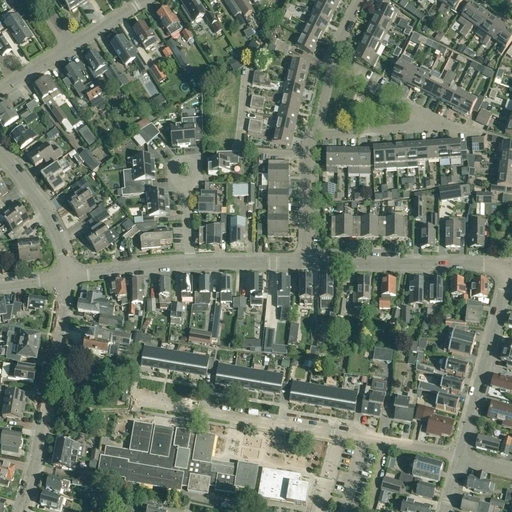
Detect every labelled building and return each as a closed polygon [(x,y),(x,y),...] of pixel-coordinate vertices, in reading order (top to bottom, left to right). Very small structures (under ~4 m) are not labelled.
[(78,6),(74,0),(60,0),(58,2),(62,8),(66,6),(70,12),(78,6)] [(190,14),(193,19),(202,13),(199,9),(201,8),(197,1),(196,2),(193,0),(181,0),(181,1),(180,2),(189,15),(190,14)] [(234,18),(241,14),(232,0),(228,0),(224,3),(234,18)] [(233,0),(244,17),(252,12),(244,0),(233,0)] [(334,12),(340,1),(336,0),(318,0),(317,3),(334,12)] [(374,15),(392,24),(397,13),(387,8),(390,3),(384,0),(377,0),(376,2),(380,4),(374,15)] [(450,0),(437,0),(437,1),(442,5),(438,12),(441,14),(450,0)] [(465,0),(464,0),(450,0),(441,14),(444,16),(448,9),(454,14),(458,16),(461,12),(466,5),(462,3),(465,0)] [(329,23),(334,12),(317,3),(311,14),(329,23)] [(469,7),(464,14),(458,22),(464,27),(459,34),(462,36),(480,11),(471,4),(469,7)] [(158,16),(157,16),(166,32),(167,31),(171,38),(182,31),(178,24),(178,23),(174,17),(172,18),(167,10),(162,13),(161,12),(158,14),(158,16)] [(284,19),(289,21),(293,13),(287,11),(284,19)] [(489,17),(480,11),(462,36),(465,38),(473,27),(479,31),(489,17)] [(241,14),(234,18),(239,27),(247,22),(241,14)] [(324,34),(329,23),(311,14),(306,25),(324,34)] [(19,46),(32,37),(17,15),(4,24),(19,46)] [(211,15),(205,18),(211,27),(217,23),(211,15)] [(386,35),(392,24),(374,15),(369,26),(386,35)] [(480,42),(483,44),(497,23),(489,17),(479,31),(485,35),(480,42)] [(506,30),(497,23),(483,44),(486,46),(491,39),(497,43),(506,30)] [(134,31),(133,31),(145,50),(156,43),(153,39),(155,38),(151,32),(149,33),(143,25),(139,28),(137,27),(134,29),(134,31)] [(318,45),(324,34),(306,25),(301,36),(318,45)] [(383,41),(386,35),(369,26),(363,37),(381,46),(386,48),(387,45),(387,43),(383,41)] [(511,33),(506,30),(497,43),(502,48),(498,54),(501,56),(505,50),(506,50),(511,40),(511,33)] [(182,34),(187,42),(192,39),(187,31),(182,34)] [(0,53),(2,57),(11,51),(0,35),(0,53)] [(313,55),(318,45),(301,36),(295,47),(313,55)] [(376,56),(381,46),(363,37),(358,48),(379,58),(379,57),(376,56)] [(149,72),(144,65),(135,50),(132,51),(129,46),(127,47),(122,39),(118,41),(116,41),(112,43),(112,45),(111,46),(120,60),(121,60),(126,68),(135,62),(144,75),(149,72)] [(176,60),(183,56),(173,39),(166,44),(176,60)] [(274,47),(276,48),(288,52),(290,46),(276,41),(274,47)] [(155,53),(163,65),(173,58),(166,46),(165,47),(163,43),(158,46),(160,50),(155,53)] [(254,43),(249,49),(254,53),(259,47),(254,43)] [(286,57),(288,52),(276,48),(274,53),(286,57)] [(373,69),(379,58),(358,48),(352,58),(373,69)] [(94,80),(104,74),(109,82),(116,92),(124,87),(112,68),(109,70),(103,60),(101,61),(96,53),(85,60),(90,68),(87,69),(94,80)] [(233,72),(242,67),(237,58),(228,63),(233,72)] [(290,60),(288,72),(307,76),(309,65),(290,60)] [(401,83),(408,68),(399,63),(391,78),(401,83)] [(87,95),(86,93),(80,83),(84,81),(75,66),(64,73),(73,88),(73,87),(81,99),(86,96),(87,95)] [(157,66),(150,71),(158,84),(166,79),(157,66)] [(418,72),(408,68),(401,83),(410,87),(418,72)] [(418,72),(410,87),(420,92),(428,77),(429,73),(420,69),(418,72)] [(304,88),(307,76),(288,72),(285,84),(304,88)] [(448,87),(453,76),(446,72),(441,83),(438,82),(430,97),(440,102),(448,87)] [(253,79),(266,81),(267,75),(254,73),(253,79)] [(438,82),(428,77),(420,92),(430,97),(438,82)] [(41,83),(52,101),(60,96),(57,91),(49,78),(41,83)] [(271,82),(266,81),(253,79),(252,85),(269,88),(271,82)] [(57,108),(52,101),(41,83),(33,89),(41,101),(42,101),(44,106),(50,113),(59,125),(66,120),(57,108)] [(301,100),(304,88),(285,84),(282,96),(301,100)] [(100,97),(102,96),(104,94),(99,85),(86,93),(87,95),(86,96),(90,103),(91,102),(100,97)] [(448,87),(440,102),(449,107),(457,92),(448,87)] [(458,114),(467,96),(457,92),(449,107),(453,109),(452,111),(458,114)] [(282,96),(280,107),(299,112),(301,100),(282,96)] [(477,101),(467,96),(458,114),(466,118),(467,116),(469,117),(472,111),(477,114),(484,100),(479,97),(477,101)] [(91,102),(95,109),(98,106),(102,112),(107,109),(100,97),(91,102)] [(252,97),(251,103),(263,105),(264,99),(252,97)] [(156,104),(161,111),(169,106),(164,99),(156,104)] [(39,110),(35,102),(29,106),(31,108),(27,110),(30,115),(39,110)] [(263,105),(251,103),(250,109),(262,111),(263,105)] [(18,119),(8,104),(0,109),(0,125),(3,129),(18,119)] [(296,123),(299,112),(280,107),(277,119),(296,123)] [(480,124),(486,113),(481,110),(475,122),(480,124)] [(29,116),(26,111),(19,116),(22,120),(29,116)] [(492,116),(486,113),(480,124),(486,127),(492,116)] [(24,121),(27,125),(37,119),(33,114),(24,121)] [(189,126),(182,127),(184,148),(195,147),(194,132),(202,131),(202,118),(188,120),(189,126)] [(293,135),(296,123),(277,119),(274,131),(293,135)] [(250,121),(249,127),(261,129),(262,123),(250,121)] [(144,129),(153,140),(160,134),(151,125),(150,125),(144,129)] [(97,141),(87,127),(79,132),(89,147),(97,141)] [(172,149),(184,148),(182,127),(170,128),(172,149)] [(261,129),(249,127),(248,133),(260,135),(261,129)] [(22,128),(10,137),(14,142),(13,143),(16,146),(20,150),(36,137),(30,130),(26,133),(22,128)] [(137,134),(145,145),(146,146),(153,140),(144,129),(137,133),(136,134),(137,134)] [(291,147),(293,135),(274,131),(271,143),(291,147)] [(459,142),(449,143),(450,161),(460,160),(461,162),(467,162),(466,146),(460,147),(459,142)] [(438,144),(439,162),(450,161),(449,143),(438,144)] [(438,144),(427,145),(428,162),(439,162),(438,144)] [(511,145),(502,144),(501,155),(511,156),(511,145)] [(25,153),(35,168),(53,155),(56,160),(47,166),(61,157),(54,147),(50,151),(46,145),(28,157),(25,153)] [(428,162),(427,145),(416,146),(417,163),(428,162)] [(396,165),(396,170),(407,169),(405,146),(394,147),(396,165)] [(416,146),(405,146),(407,169),(417,169),(417,163),(416,146)] [(394,147),(383,148),(385,165),(396,165),(394,147)] [(385,165),(383,148),(372,149),(374,166),(385,165)] [(87,150),(84,152),(88,158),(83,162),(92,173),(93,172),(95,175),(100,170),(99,168),(100,167),(87,150)] [(337,169),(337,152),(326,151),(326,169),(337,169)] [(337,152),(337,169),(348,169),(348,152),(337,152)] [(348,152),(348,169),(348,176),(359,176),(359,152),(348,152)] [(359,152),(359,176),(370,176),(370,169),(370,152),(359,152)] [(238,154),(216,154),(217,161),(208,161),(208,175),(219,175),(219,173),(229,173),(229,166),(238,166),(238,154)] [(511,156),(501,155),(494,154),(493,161),(500,161),(499,166),(511,167),(511,156)] [(133,171),(154,169),(153,158),(127,160),(128,165),(133,164),(133,171)] [(268,175),(288,175),(288,171),(289,162),(268,162),(268,175)] [(63,166),(60,163),(41,176),(47,184),(54,193),(64,186),(58,177),(63,174),(59,169),(63,166)] [(498,177),(511,178),(511,167),(499,166),(498,177)] [(155,181),(154,169),(133,171),(134,182),(124,183),(124,190),(141,189),(140,182),(153,181),(155,181)] [(268,188),(288,188),(288,179),(288,175),(268,175),(268,188)] [(511,189),(511,178),(498,177),(497,188),(491,187),(490,193),(505,195),(506,189),(511,189)] [(89,199),(84,191),(85,190),(85,189),(88,186),(83,180),(70,189),(75,196),(67,202),(73,210),(89,199)] [(210,193),(210,184),(205,184),(204,193),(201,193),(201,201),(199,201),(199,208),(207,208),(207,214),(201,214),(201,215),(221,215),(222,208),(217,207),(217,193),(210,193)] [(248,186),(227,185),(227,203),(233,203),(233,197),(248,197),(248,186)] [(337,185),(329,185),(329,195),(322,195),(322,201),(333,201),(333,195),(337,195),(337,185)] [(440,203),(461,200),(461,199),(459,187),(459,186),(438,189),(440,203)] [(474,192),(473,187),(467,186),(459,187),(461,199),(471,197),(470,193),(474,192)] [(288,196),(288,188),(268,188),(268,200),(288,200),(288,196)] [(141,195),(141,189),(124,190),(121,190),(122,196),(122,197),(125,197),(141,195)] [(146,195),(147,206),(168,204),(167,193),(146,195)] [(477,205),(484,205),(491,205),(491,195),(476,194),(476,205),(477,205)] [(89,199),(73,210),(79,219),(87,213),(88,214),(91,212),(91,211),(95,208),(89,199)] [(268,200),(267,213),(288,213),(288,205),(288,200),(268,200)] [(414,220),(422,220),(422,200),(414,200),(414,220)] [(0,216),(0,217),(6,225),(23,212),(16,204),(7,210),(3,205),(0,207),(0,216)] [(168,204),(147,206),(148,213),(141,214),(142,225),(155,224),(154,217),(169,216),(168,204)] [(470,218),(470,248),(484,248),(484,218),(483,218),(483,215),(484,205),(477,205),(476,218),(470,218)] [(98,208),(99,209),(97,211),(100,215),(106,211),(102,206),(98,208)] [(100,215),(98,216),(103,223),(110,218),(106,211),(100,215)] [(29,221),(23,212),(6,225),(13,232),(8,236),(12,242),(25,233),(20,227),(29,221)] [(267,213),(267,225),(287,225),(287,221),(288,221),(288,213),(267,213)] [(344,238),(344,218),(331,218),(331,239),(340,239),(340,238),(344,238)] [(344,218),(344,238),(348,238),(348,239),(357,239),(357,218),(344,218)] [(357,218),(357,239),(365,239),(369,239),(369,219),(357,218)] [(369,219),(369,239),(373,239),(382,239),(382,219),(369,219)] [(394,239),(395,219),(382,219),(382,239),(390,239),(394,239)] [(395,219),(394,239),(399,239),(407,240),(407,219),(395,219)] [(460,249),(460,237),(465,237),(465,220),(449,219),(449,223),(458,223),(458,224),(446,224),(446,236),(446,249),(460,249)] [(239,221),(239,225),(238,225),(238,231),(230,231),(230,247),(243,247),(243,238),(245,238),(245,231),(245,226),(244,226),(244,221),(239,221)] [(156,224),(155,224),(142,225),(135,225),(135,226),(140,233),(144,238),(141,240),(140,241),(141,251),(159,250),(159,249),(158,249),(158,245),(172,244),(171,234),(169,231),(157,232),(156,224)] [(85,237),(91,245),(107,234),(101,225),(97,228),(96,227),(93,229),(93,231),(85,237)] [(226,235),(226,225),(214,225),(214,229),(199,229),(199,246),(207,246),(207,247),(214,247),(214,240),(220,240),(221,240),(221,235),(226,235)] [(287,225),(267,225),(267,238),(288,238),(288,230),(287,230),(287,225)] [(137,235),(140,233),(135,226),(131,229),(132,230),(136,236),(137,235)] [(421,228),(421,249),(434,249),(434,233),(429,233),(429,228),(421,228)] [(107,234),(91,245),(96,254),(105,248),(106,249),(109,247),(109,246),(113,243),(118,239),(112,231),(107,234)] [(18,242),(19,252),(39,250),(38,239),(27,241),(27,239),(23,240),(23,241),(18,242)] [(40,261),(39,250),(19,252),(20,263),(25,262),(26,264),(29,263),(29,262),(40,261)] [(192,279),(180,279),(181,295),(181,300),(191,300),(191,295),(192,295),(192,279)] [(262,305),(262,301),(262,295),(263,295),(263,281),(258,281),(258,279),(250,279),(250,295),(251,295),(250,308),(258,308),(258,305),(262,305)] [(285,279),(278,279),(277,300),(290,300),(290,281),(286,281),(285,279)] [(300,279),(299,306),(312,306),(312,281),(308,281),(308,279),(300,279)] [(321,301),(321,308),(331,308),(331,301),(332,301),(332,281),(329,281),(329,279),(320,279),(320,301),(321,301)] [(213,295),(211,295),(210,280),(199,280),(199,295),(195,295),(195,314),(207,313),(209,311),(209,307),(210,307),(212,305),(212,301),(213,301),(213,295)] [(232,280),(220,280),(220,295),(220,304),(231,304),(231,295),(232,295),(232,280)] [(357,280),(356,293),(353,293),(353,308),(361,308),(361,301),(368,301),(369,296),(370,296),(371,280),(357,280)] [(170,281),(158,282),(159,305),(159,310),(166,309),(166,305),(171,305),(170,297),(171,297),(170,281)] [(395,297),(396,281),(381,281),(381,297),(382,297),(381,302),(379,302),(379,310),(390,310),(390,297),(395,297)] [(409,296),(410,296),(409,306),(422,306),(423,296),(423,281),(414,281),(414,285),(410,285),(409,296)] [(429,303),(435,303),(435,297),(441,297),(442,282),(433,281),(433,289),(429,288),(429,297),(429,303)] [(131,299),(132,299),(133,304),(143,304),(143,298),(143,282),(130,283),(131,299)] [(460,309),(467,310),(467,300),(467,297),(465,297),(465,288),(463,288),(463,282),(451,282),(451,297),(460,297),(460,300),(460,309)] [(470,296),(470,299),(485,299),(485,293),(487,293),(487,282),(474,282),(474,287),(472,287),(472,293),(472,296),(470,296)] [(118,299),(118,300),(118,302),(122,302),(122,305),(127,305),(126,299),(127,298),(126,297),(125,283),(116,284),(116,285),(109,286),(111,296),(115,295),(116,299),(118,299)] [(79,303),(79,306),(114,312),(115,305),(111,305),(111,304),(104,303),(104,304),(101,303),(102,296),(94,295),(94,298),(81,296),(80,303),(79,303)] [(24,310),(28,311),(28,312),(35,313),(35,311),(44,313),(45,307),(46,306),(47,303),(45,303),(46,301),(30,298),(30,299),(26,299),(24,310)] [(155,313),(155,300),(147,300),(147,313),(155,313)] [(346,301),(339,300),(337,317),(344,318),(346,301)] [(4,301),(0,301),(0,317),(2,317),(3,323),(10,322),(13,306),(5,307),(4,301)] [(14,303),(12,317),(16,318),(17,313),(20,314),(22,305),(14,303)] [(171,325),(175,325),(180,326),(180,321),(181,321),(182,307),(172,305),(170,320),(171,320),(170,324),(170,325),(171,325)] [(113,316),(114,312),(79,306),(78,312),(100,316),(99,326),(109,328),(111,316),(113,316)] [(221,310),(215,308),(212,329),(219,330),(221,310)] [(389,325),(396,327),(400,310),(393,309),(389,325)] [(401,309),(401,326),(409,326),(409,310),(401,309)] [(467,310),(460,309),(460,315),(466,316),(465,322),(459,322),(458,328),(465,329),(465,325),(479,326),(483,312),(467,310)] [(111,316),(109,328),(121,330),(123,320),(113,318),(113,316),(111,316)] [(145,333),(151,323),(147,320),(141,330),(145,333)] [(10,340),(10,344),(11,345),(37,349),(38,345),(40,345),(41,339),(39,339),(39,338),(22,335),(23,330),(10,327),(9,329),(8,335),(7,340),(10,340)] [(475,339),(468,337),(466,336),(468,330),(468,329),(455,328),(453,334),(448,332),(446,342),(473,349),(475,339)] [(188,342),(210,346),(212,334),(190,330),(188,342)] [(274,331),(266,330),(264,351),(272,352),(274,331)] [(129,348),(131,337),(96,331),(95,338),(84,336),(83,343),(81,344),(79,351),(81,353),(84,353),(84,354),(119,360),(121,347),(129,348)] [(473,349),(446,342),(443,351),(448,352),(448,353),(470,359),(473,349)] [(503,352),(511,354),(511,345),(505,343),(503,352)] [(37,349),(11,345),(8,361),(12,362),(14,355),(19,356),(18,358),(35,361),(35,359),(37,360),(38,354),(36,354),(37,349)] [(310,347),(308,361),(315,362),(317,348),(310,347)] [(157,370),(160,351),(144,348),(141,365),(153,367),(152,369),(157,370)] [(177,353),(160,351),(157,370),(158,367),(169,369),(169,372),(173,372),(177,353)] [(511,370),(511,354),(503,352),(500,361),(505,362),(504,368),(511,370)] [(193,356),(177,353),(173,372),(174,373),(174,370),(185,372),(185,375),(190,375),(190,373),(193,356)] [(209,359),(193,356),(190,373),(202,375),(201,377),(206,378),(209,359)] [(440,372),(465,378),(468,367),(443,360),(440,372)] [(0,378),(8,379),(7,379),(33,384),(34,375),(35,370),(10,365),(10,366),(3,364),(0,378)] [(416,365),(416,371),(433,376),(434,370),(416,365)] [(232,385),(235,369),(218,366),(215,382),(227,384),(227,387),(232,387),(232,385)] [(251,371),(235,369),(232,385),(243,387),(243,390),(248,390),(251,371)] [(259,392),(264,393),(267,374),(251,371),(248,390),(248,388),(259,390),(259,392)] [(283,377),(267,374),(264,393),(264,391),(276,393),(275,395),(280,396),(283,377)] [(511,389),(511,378),(505,377),(503,376),(502,378),(495,376),(491,388),(500,390),(500,393),(505,394),(506,392),(511,393),(511,389)] [(440,390),(460,396),(464,384),(443,379),(440,390)] [(293,380),(289,402),(290,400),(301,402),(301,404),(306,405),(306,403),(309,386),(293,383),(293,380)] [(309,386),(306,403),(317,404),(317,407),(322,408),(322,405),(325,389),(309,386)] [(361,414),(379,417),(380,409),(382,409),(384,397),(373,395),(374,389),(366,388),(361,414)] [(341,391),(325,389),(322,405),(333,407),(333,410),(338,410),(338,408),(341,391)] [(341,391),(338,408),(350,410),(349,412),(354,413),(358,391),(357,394),(341,391)] [(0,404),(4,406),(24,409),(24,407),(22,406),(24,396),(6,393),(0,392),(0,404)] [(396,411),(394,420),(412,423),(416,397),(408,395),(407,400),(396,398),(394,411),(396,411)] [(435,408),(455,413),(456,413),(459,402),(438,396),(435,408)] [(511,428),(511,409),(492,404),(488,418),(504,423),(503,426),(511,428)] [(24,412),(24,409),(4,406),(2,418),(20,421),(21,411),(24,412)] [(419,407),(415,420),(422,422),(426,409),(419,407)] [(433,411),(426,409),(422,422),(429,424),(427,434),(435,436),(436,434),(449,438),(450,435),(452,436),(453,430),(451,429),(453,422),(432,417),(433,411)] [(235,496),(236,488),(253,491),(257,469),(239,466),(239,470),(211,465),(215,437),(197,434),(197,435),(197,438),(192,437),(192,434),(177,431),(176,434),(141,428),(136,427),(131,453),(106,449),(105,459),(102,458),(99,475),(125,480),(124,484),(181,493),(182,487),(188,488),(187,492),(207,496),(209,487),(215,489),(215,492),(235,496)] [(0,441),(2,442),(1,447),(0,453),(18,457),(19,450),(22,448),(23,444),(21,442),(22,437),(10,434),(10,431),(0,429),(0,441)] [(496,454),(499,446),(499,443),(495,442),(479,437),(476,449),(491,453),(491,452),(496,454)] [(511,440),(505,439),(500,455),(507,457),(509,448),(511,449),(511,444),(511,440)] [(58,443),(55,455),(74,459),(75,455),(77,455),(79,447),(58,443)] [(92,452),(90,463),(99,464),(101,453),(92,452)] [(73,463),(74,459),(55,455),(53,468),(74,472),(76,464),(73,463)] [(437,484),(442,465),(417,459),(412,477),(437,484)] [(0,486),(7,489),(9,484),(11,484),(15,470),(0,465),(0,486)] [(262,470),(257,499),(306,507),(309,488),(299,486),(301,476),(262,470)] [(97,485),(98,475),(81,472),(79,482),(84,483),(97,485)] [(490,484),(485,483),(470,478),(467,489),(487,494),(490,484)] [(49,479),(46,489),(52,490),(52,491),(60,494),(61,491),(65,492),(68,484),(63,483),(63,482),(49,479)] [(394,495),(399,496),(403,484),(384,479),(381,491),(394,495)] [(427,485),(420,483),(421,481),(415,479),(411,495),(416,496),(416,497),(431,501),(435,489),(426,487),(427,485)] [(89,504),(107,509),(110,499),(107,498),(109,491),(94,487),(89,504)] [(377,503),(385,505),(388,495),(380,493),(377,503)] [(64,500),(60,499),(43,494),(40,506),(50,509),(49,510),(55,511),(56,511),(60,511),(62,507),(64,500)] [(481,511),(483,505),(479,503),(479,502),(473,500),(472,501),(464,499),(461,511),(463,511),(481,511)] [(491,501),(490,506),(503,510),(505,504),(491,501)] [(428,511),(430,509),(408,503),(408,504),(403,502),(400,511),(428,511)] [(156,511),(158,507),(143,503),(140,511),(156,511)]
